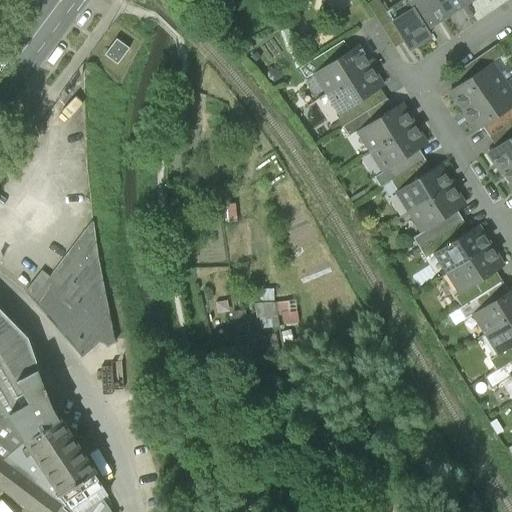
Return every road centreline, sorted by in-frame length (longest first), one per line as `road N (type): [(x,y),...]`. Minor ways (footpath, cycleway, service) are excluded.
road 1 (residential): [(511,231),(412,77)]
road 2 (residential): [(412,77),(511,9)]
